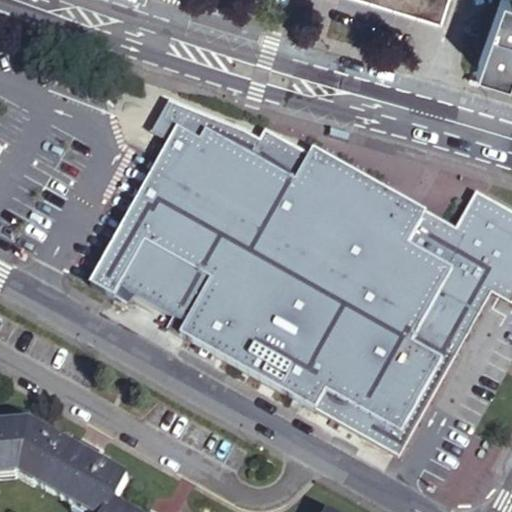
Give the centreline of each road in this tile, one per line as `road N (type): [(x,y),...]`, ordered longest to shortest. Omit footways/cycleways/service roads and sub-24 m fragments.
road 1 (secondary): [(511,147),(36,0)]
road 2 (residential): [(422,511),(0,277)]
